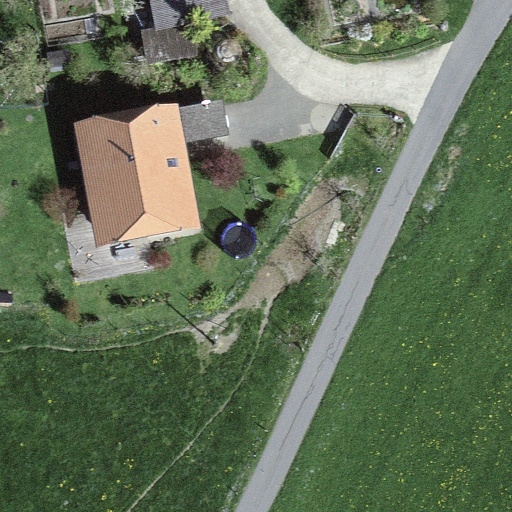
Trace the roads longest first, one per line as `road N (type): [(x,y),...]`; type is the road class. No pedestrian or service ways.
road 1 (unclassified): [(251,511),(441,98),(509,0)]
road 2 (track): [(441,98),(328,86),(257,30),(249,0)]
